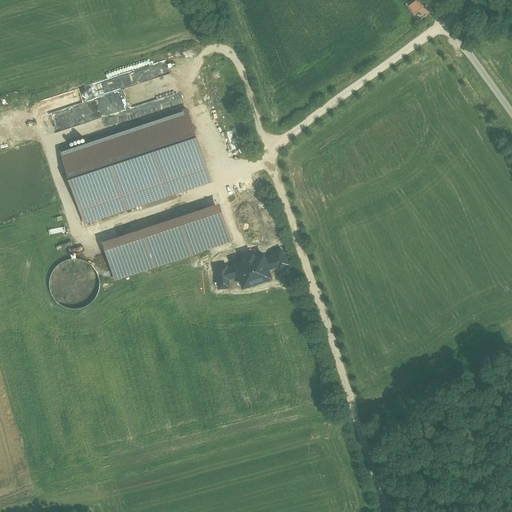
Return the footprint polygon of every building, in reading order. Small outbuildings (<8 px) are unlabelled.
[(419,21),(429,12),(418,0),(413,0),(406,6),(419,21)] [(145,68),(127,70),(128,81),(146,79),(145,68)] [(126,108),(177,94),(171,74),(120,88),(126,108)] [(187,110),(61,152),(85,223),(211,181),(187,110)] [(232,240),(220,203),(104,242),(116,279),(232,240)] [(240,286),(268,277),(261,255),(251,258),(250,255),(241,258),(242,262),(233,265),(240,286)] [(65,260),(60,263),(57,266),(54,270),(51,274),(50,279),(49,284),(50,289),(51,294),(54,298),(57,302),(61,305),(65,307),(70,309),(75,309),(80,309),(85,307),(89,305),(93,301),(96,298),(98,293),(100,289),(100,284),(99,279),(98,274),(96,270),(92,266),(89,263),(84,260),(79,259),(75,258),(70,259),(65,260)] [(234,266),(224,266),(224,270),(217,270),(217,286),(227,286),(228,276),(234,276),(234,266)]
